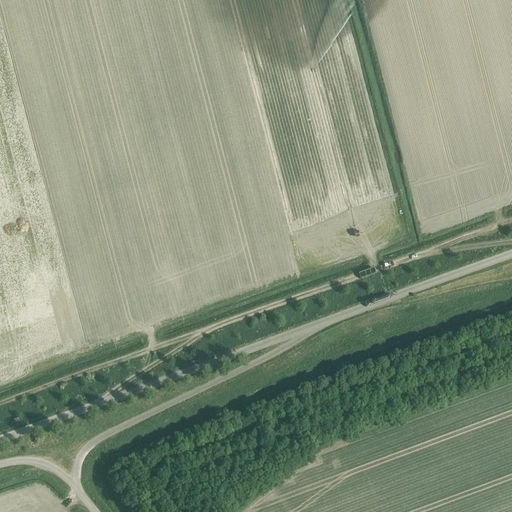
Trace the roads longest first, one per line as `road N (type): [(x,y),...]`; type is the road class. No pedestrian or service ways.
road 1 (unclassified): [(0,437),(311,325)]
road 2 (unclassified): [(71,479),(91,443),(301,338),(311,325)]
road 3 (unclassified): [(311,325),(511,254)]
